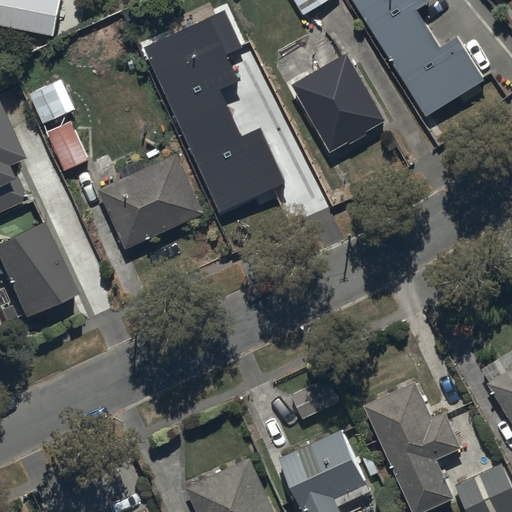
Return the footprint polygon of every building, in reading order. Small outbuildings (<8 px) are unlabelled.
[(62,0),(0,0),(0,29),(54,41),(62,0)] [(294,0),(304,18),(336,0),(294,0)] [(357,0),(428,109),(481,75),(454,33),(440,42),(414,2),(416,0),(357,0)] [(149,45),(189,133),(231,114),(218,87),(237,78),(225,50),(238,45),(223,12),(149,45)] [(388,113),(349,47),(290,81),(329,148),(388,113)] [(62,81),(30,96),(45,128),(77,114),(62,81)] [(0,198),(30,187),(0,108),(0,198)] [(224,208),(284,180),(260,128),(240,137),(231,114),(189,133),(224,208)] [(50,136),(65,172),(89,162),(74,126),(50,136)] [(206,206),(174,144),(99,182),(131,244),(206,206)] [(71,285),(36,216),(0,233),(0,265),(23,310),(71,285)] [(511,369),(488,384),(511,424),(511,369)] [(329,379),(291,396),(302,422),(341,405),(329,379)] [(420,385),(366,409),(412,511),(433,511),(454,503),(437,465),(464,453),(446,415),(435,419),(420,385)] [(343,430),(281,459),(305,511),(341,511),(340,509),(372,494),(343,430)] [(275,511),(246,459),(187,491),(198,511),(275,511)] [(511,511),(511,486),(502,464),(456,484),(468,511),(511,511)]
